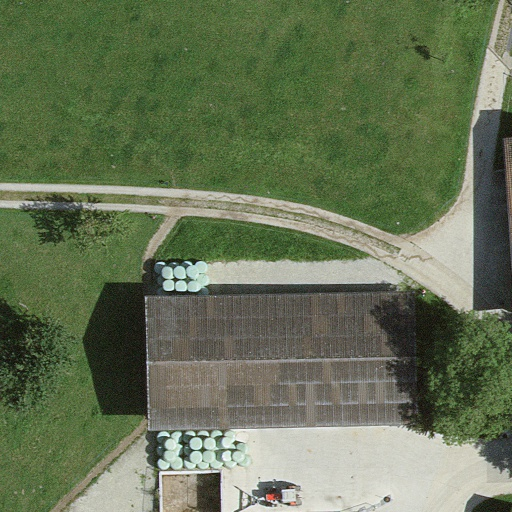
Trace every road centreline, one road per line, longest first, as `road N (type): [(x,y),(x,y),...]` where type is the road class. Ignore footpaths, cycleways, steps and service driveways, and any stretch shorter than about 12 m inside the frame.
road 1 (track): [(0,193),(164,199),(292,215),(395,250),(473,305)]
road 2 (track): [(511,0),(482,178),(473,305)]
